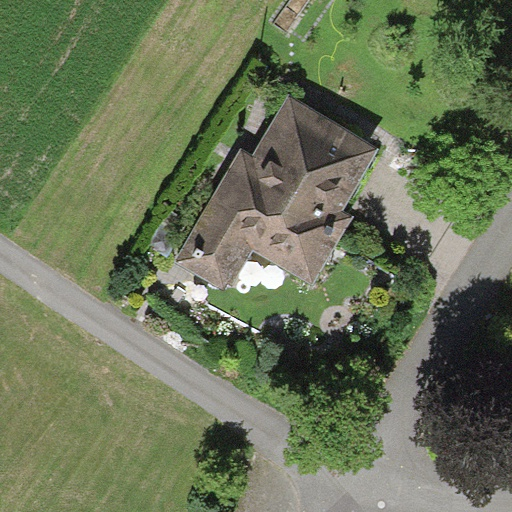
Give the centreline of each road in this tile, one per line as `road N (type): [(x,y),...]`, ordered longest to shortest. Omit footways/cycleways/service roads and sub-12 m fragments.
road 1 (residential): [(0,251),(359,500)]
road 2 (residential): [(359,500),(403,390),(511,216)]
road 3 (residential): [(359,500),(511,505)]
